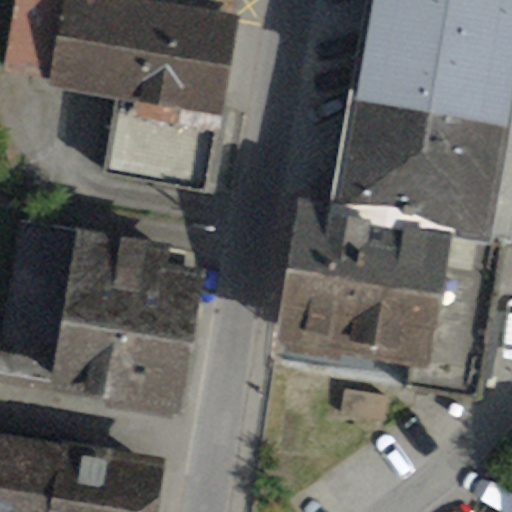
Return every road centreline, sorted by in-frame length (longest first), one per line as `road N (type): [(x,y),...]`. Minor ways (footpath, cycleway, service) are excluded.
road 1 (residential): [(292,0),(205,511)]
road 2 (residential): [(511,405),(398,511)]
